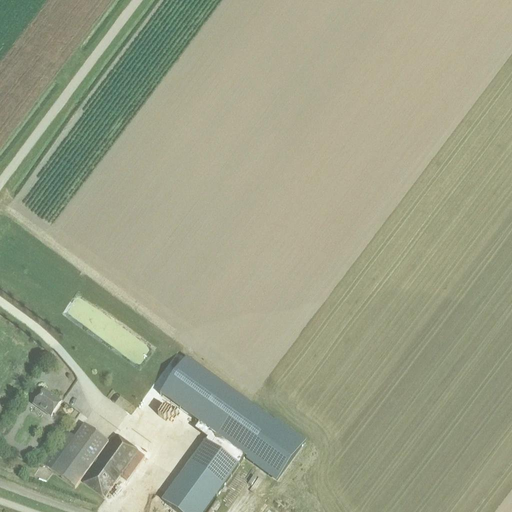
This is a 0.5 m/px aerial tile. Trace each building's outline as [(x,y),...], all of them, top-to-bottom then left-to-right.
[(187,360),(161,396),(167,400),(193,420),(212,434),(210,437),(162,502),(176,511),(205,511),(230,479),(243,460),(245,458),(248,459),(268,474),(277,481),(278,480),(290,464),(304,445),(187,360)] [(51,418),(61,403),(44,391),(34,405),(51,418)] [(130,402),(136,408),(146,398),(140,392),(130,402)] [(65,433),(42,465),(51,472),(75,489),(93,465),(95,467),(83,483),(104,499),(121,477),(127,481),(145,457),(139,452),(117,437),(99,461),(96,460),(109,443),(85,426),(75,440),(65,433)] [(150,459),(143,474),(149,477),(156,462),(150,459)]
